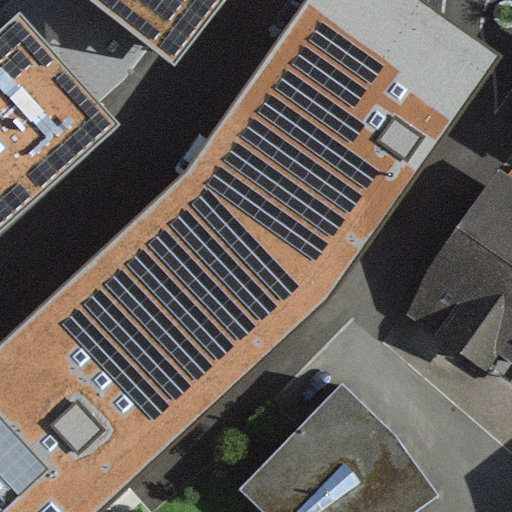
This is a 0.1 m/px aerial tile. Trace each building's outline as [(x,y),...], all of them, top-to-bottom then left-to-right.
[(0,511),(96,511),(330,296),(499,55),(419,0),(308,0),(186,174),(0,346),(0,511)] [(226,0),(91,0),(176,65),(226,0)] [(0,232),(121,124),(21,12),(0,30),(0,232)] [(511,187),(504,181),(413,306),(511,378),(511,187)] [(341,398),(242,501),(253,511),(438,511),(442,509),(396,447),(341,398)]
